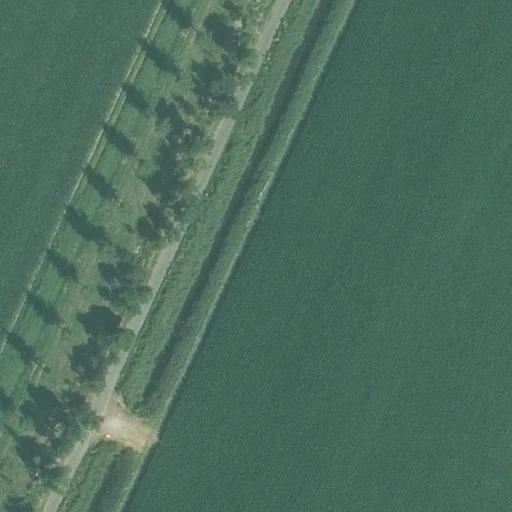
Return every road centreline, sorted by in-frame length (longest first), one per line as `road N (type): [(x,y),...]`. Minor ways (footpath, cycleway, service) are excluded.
road 1 (unclassified): [(49,511),(285,0)]
road 2 (track): [(196,0),(0,424)]
